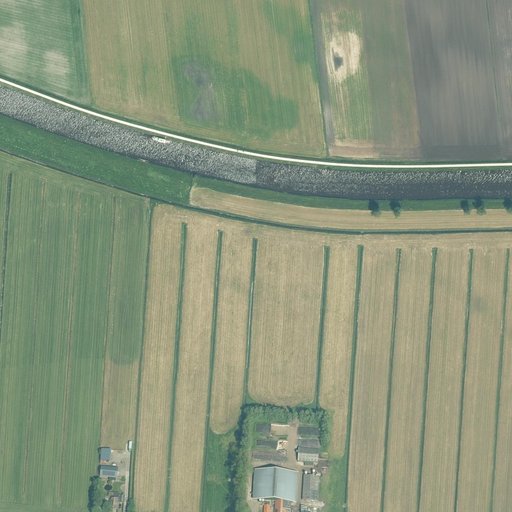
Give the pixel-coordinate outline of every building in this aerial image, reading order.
[(298,449),(297,463),(317,464),(318,451),(298,449)] [(104,478),(116,480),(117,471),(104,470),(103,472),(103,476),(104,478)] [(275,502),(274,511),(284,511),(285,511),(287,511),(287,505),(290,505),(290,502),(295,503),(296,474),(272,473),(272,470),(267,470),(267,472),(254,472),(253,501),(264,502),(264,501),(275,502)] [(303,476),(302,500),(314,501),(316,477),(303,476)] [(110,498),(109,506),(109,508),(116,509),(117,503),(123,503),(124,496),(118,495),(119,494),(113,493),(113,498),(110,498)]
